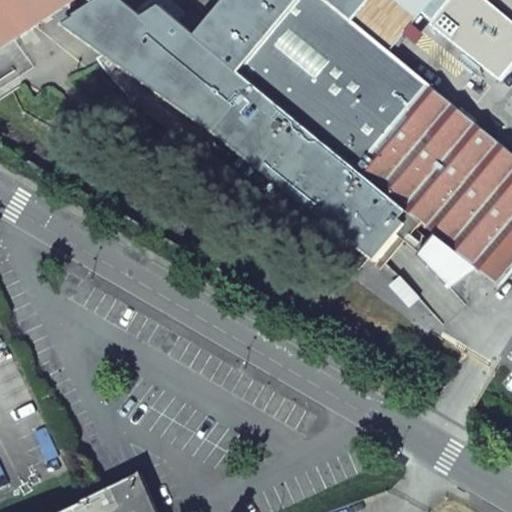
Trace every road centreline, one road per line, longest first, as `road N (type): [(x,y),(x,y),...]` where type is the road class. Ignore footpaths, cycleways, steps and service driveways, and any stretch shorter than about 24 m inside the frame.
road 1 (residential): [(0,196),(511,495)]
road 2 (unknown): [(292,457),(196,484),(160,464),(81,407),(64,385),(54,364),(66,309)]
road 3 (unknown): [(292,457),(66,309)]
